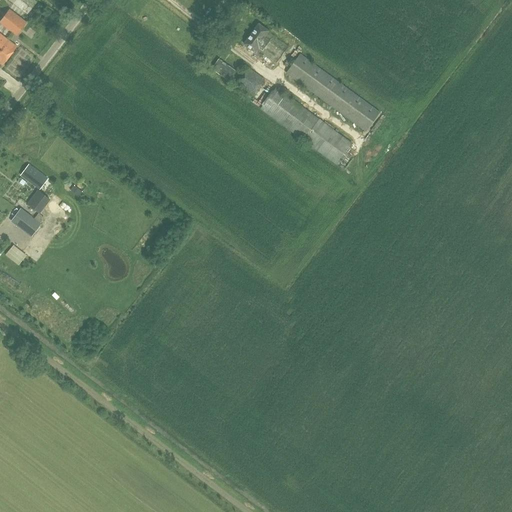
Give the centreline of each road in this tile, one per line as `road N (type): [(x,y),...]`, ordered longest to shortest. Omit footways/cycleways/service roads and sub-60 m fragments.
road 1 (unclassified): [(246,511),(0,323)]
road 2 (unclassified): [(0,135),(104,0)]
